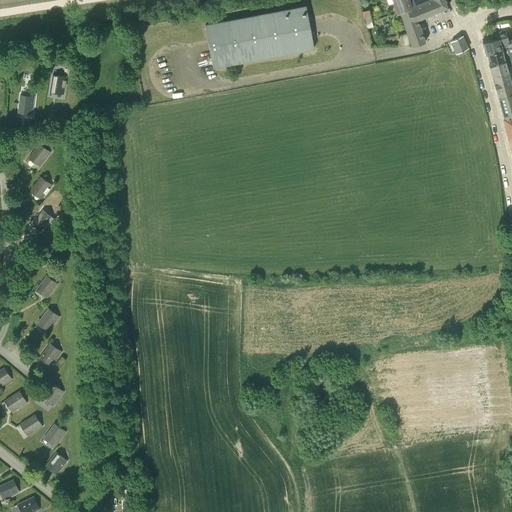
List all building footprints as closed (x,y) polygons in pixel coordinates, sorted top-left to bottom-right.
[(412,8),(409,0),(408,0),(392,0),(398,13),(412,8)] [(417,19),(448,6),(445,0),(433,0),(412,8),(398,13),(398,14),(401,13),(413,46),(426,41),(417,19)] [(410,0),(409,0),(412,8),(433,0),(410,0)] [(213,67),(314,49),(310,29),(306,6),(205,25),(213,67)] [(368,9),(361,11),(363,18),(370,16),(368,9)] [(370,16),(363,18),(366,29),(373,27),(370,16)] [(511,37),(508,39),(506,29),(496,32),(497,39),(483,43),(486,54),(511,47),(511,37)] [(456,53),(468,48),(462,36),(451,41),(456,53)] [(511,47),(486,54),(489,65),(511,58),(511,47)] [(492,76),(508,72),(506,67),(511,65),(511,58),(489,65),(492,76)] [(511,82),(511,70),(508,72),(492,76),(495,86),(511,82)] [(53,75),(50,92),(60,93),(61,86),(65,87),(67,77),(53,75)] [(498,98),(511,93),(511,82),(495,86),(498,98)] [(504,119),(511,116),(511,93),(498,98),(504,119)] [(20,95),(18,112),(29,113),(30,106),(33,107),(34,97),(20,95)] [(50,152),(39,144),(29,158),(37,164),(42,158),(44,160),(50,152)] [(52,185),(41,177),(30,191),(39,197),(43,191),(46,193),(52,185)] [(54,218),(43,210),(32,223),(41,230),(45,224),(48,226),(54,218)] [(56,251),(44,243),(34,256),(43,263),(47,257),(50,259),(56,251)] [(58,284),(46,276),(36,289),(45,296),(49,290),(52,292),(58,284)] [(59,317),(48,309),(38,322),(46,329),(51,323),(53,325),(59,317)] [(61,352),(50,343),(40,357),(48,364),(52,358),(55,360),(61,352)] [(12,379),(4,368),(0,370),(0,382),(1,382),(3,385),(12,379)] [(63,392),(52,383),(42,397),(50,403),(55,398),(57,400),(63,392)] [(27,403),(19,391),(5,400),(11,409),(16,406),(18,408),(27,403)] [(42,426),(34,414),(20,424),(26,433),(32,429),(34,432),(42,426)] [(66,432),(54,424),(44,437),(53,444),(57,438),(60,440),(66,432)] [(67,461),(56,452),(46,465),(54,472),(58,466),(61,469),(67,461)] [(13,479),(0,485),(0,492),(2,496),(8,493),(10,496),(19,492),(13,479)] [(33,496),(18,504),(21,511),(25,511),(29,510),(29,511),(33,511),(39,509),(33,496)]
